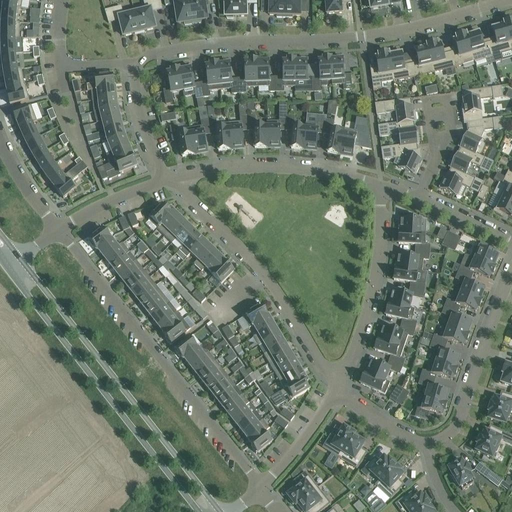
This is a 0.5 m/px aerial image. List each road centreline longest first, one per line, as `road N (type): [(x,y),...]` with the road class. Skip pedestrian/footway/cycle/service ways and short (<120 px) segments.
road 1 (residential): [(511,0),(360,37),(216,45),(131,64)]
road 2 (residential): [(59,233),(260,487)]
road 3 (tertiary): [(218,511),(40,283),(13,263)]
road 4 (tertiary): [(13,263),(28,296),(197,511)]
road 5 (residential): [(173,181),(250,258),(336,389)]
road 6 (residential): [(381,187),(298,167),(243,167),(173,181)]
road 7 (residential): [(336,389),(372,295),(381,187)]
road 8 (residential): [(428,443),(457,424),(511,273)]
road 9 (residential): [(131,64),(143,126),(173,181)]
road 10 (residential): [(173,181),(59,233)]
road 11 (residential): [(260,487),(336,389)]
